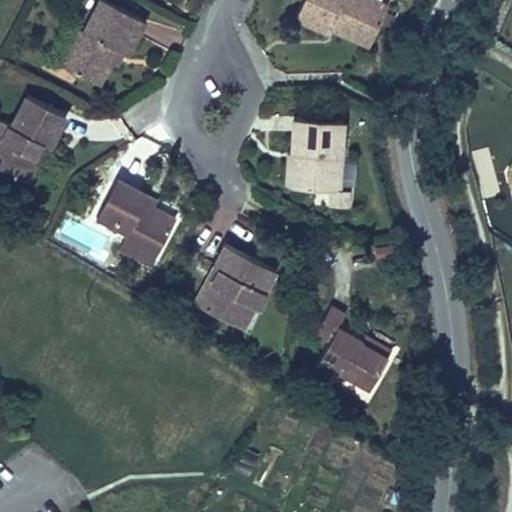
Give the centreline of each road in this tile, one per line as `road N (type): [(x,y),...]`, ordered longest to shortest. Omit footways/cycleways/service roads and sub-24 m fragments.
road 1 (tertiary): [(455,0),(423,70),(409,136),(452,338),(445,511)]
road 2 (residential): [(215,159),(184,106),(219,27)]
road 3 (residential): [(219,27),(247,94),(215,159)]
